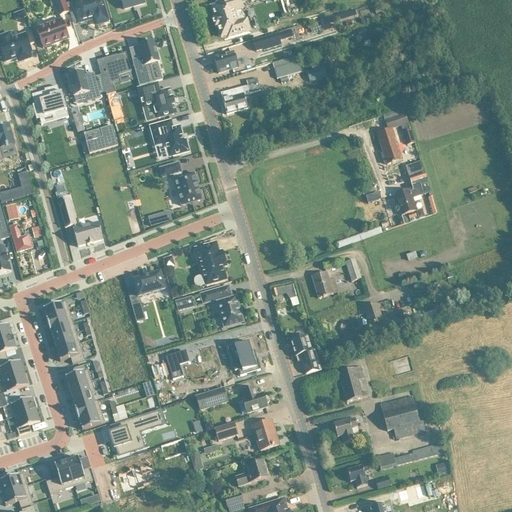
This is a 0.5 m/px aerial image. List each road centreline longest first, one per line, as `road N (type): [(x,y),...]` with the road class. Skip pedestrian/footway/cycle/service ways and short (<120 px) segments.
road 1 (unclassified): [(329,511),(237,210)]
road 2 (unclassified): [(237,210),(181,17)]
road 3 (residential): [(60,438),(20,298),(70,277)]
road 4 (residential): [(8,90),(31,138),(70,277)]
road 5 (residential): [(8,90),(109,37),(181,17)]
road 6 (residential): [(70,277),(237,210)]
